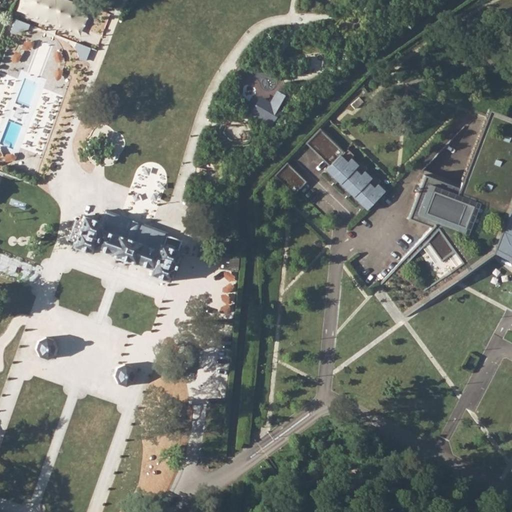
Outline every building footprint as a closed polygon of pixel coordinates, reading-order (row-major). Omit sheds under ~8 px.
[(29,25),(15,20),(10,33),(15,35),(18,32),(21,31),(24,30),(28,30),(29,25)] [(86,62),(91,49),(77,44),(75,48),(78,51),(79,53),(81,57),(82,60),(86,62)] [(27,77),(18,100),(31,105),(40,82),(27,77)] [(351,104),(355,108),(363,101),(359,97),(351,104)] [(511,116),(490,108),(459,188),(424,174),(414,199),(437,209),(430,227),(435,229),(382,282),(407,317),(495,252),(511,261),(511,116)] [(10,121),(1,143),(14,148),(23,126),(10,121)] [(367,210),(385,191),(377,183),(380,181),(374,175),(372,178),(364,171),(367,168),(361,163),(359,165),(351,158),(354,155),(348,150),(346,153),(320,127),(307,141),(331,164),(325,170),(367,210)] [(287,161),(274,175),(294,194),(307,181),(287,161)] [(414,199),(407,218),(430,227),(437,209),(414,199)] [(83,216),(72,248),(91,255),(93,249),(150,269),(148,275),(169,283),(181,251),(160,244),(156,251),(100,231),(103,223),(83,216)] [(38,340),(35,347),(38,355),(46,358),(54,355),(57,347),(54,339),(46,336),(38,340)] [(125,385),(133,381),(135,373),(130,366),(122,364),(115,368),(113,376),(117,383),(125,385)]
